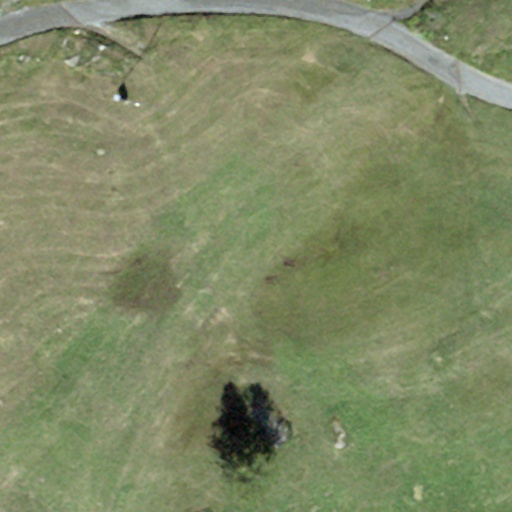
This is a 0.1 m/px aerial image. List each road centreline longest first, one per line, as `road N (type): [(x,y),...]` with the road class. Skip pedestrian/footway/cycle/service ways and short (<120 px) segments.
road 1 (track): [(309,0),(378,11),(481,77),(511,82)]
road 2 (track): [(0,42),(140,0)]
